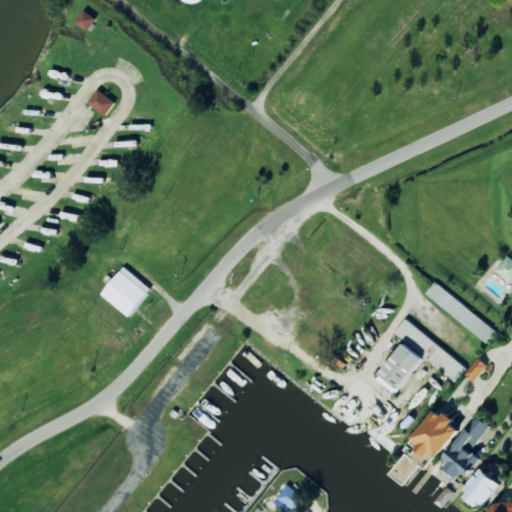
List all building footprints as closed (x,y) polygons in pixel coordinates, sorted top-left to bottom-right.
[(88,30),(97,18),(86,10),(77,23),(88,30)] [(108,115),(117,101),(98,90),(89,104),(108,115)] [(511,280),(511,258),(508,255),(496,270),(511,282),(511,280)] [(132,316),(152,287),(123,267),(103,296),(132,316)] [(426,295),(489,342),(498,330),(436,283),(426,295)] [(406,341),(377,380),(397,395),(424,358),(455,381),(467,365),(405,320),(396,333),(406,341)] [(489,365),(479,357),(466,374),(475,382),(489,365)] [(428,457),(432,452),(438,457),(461,430),(454,424),(457,420),(448,412),(444,417),(437,411),(414,438),(422,444),(418,449),(428,457)] [(466,480),(483,458),(472,450),(491,426),(478,416),(443,463),(466,480)] [(484,507),(503,485),(484,468),(464,490),(484,507)] [(295,511),(297,511),(308,499),(289,484),(278,498),(295,511)] [(511,511),(511,500),(507,506),(502,502),(494,511),(511,511)]
